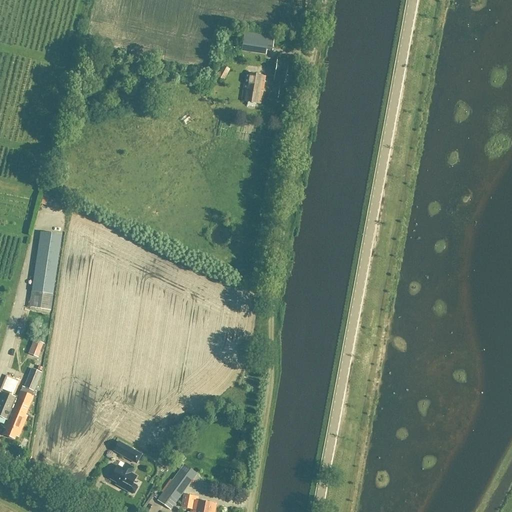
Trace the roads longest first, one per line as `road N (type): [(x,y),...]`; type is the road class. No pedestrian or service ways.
road 1 (tertiary): [(318,511),(412,0)]
road 2 (track): [(319,0),(270,286),(269,385),(250,511)]
road 3 (unclassified): [(106,511),(0,454)]
